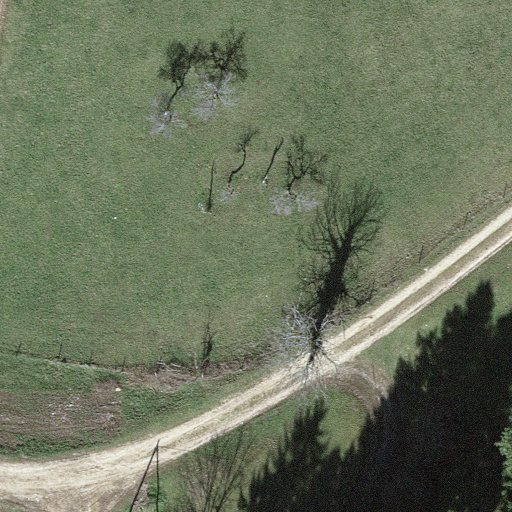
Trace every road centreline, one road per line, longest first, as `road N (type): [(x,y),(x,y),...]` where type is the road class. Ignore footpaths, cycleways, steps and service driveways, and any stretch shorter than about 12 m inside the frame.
road 1 (track): [(362,511),(378,482),(380,398),(348,376),(304,371),(251,392),(153,465),(78,488),(0,493)]
road 2 (track): [(304,371),(427,299),(511,233)]
